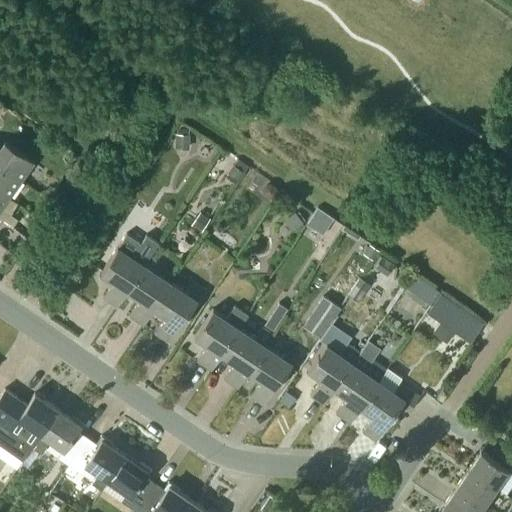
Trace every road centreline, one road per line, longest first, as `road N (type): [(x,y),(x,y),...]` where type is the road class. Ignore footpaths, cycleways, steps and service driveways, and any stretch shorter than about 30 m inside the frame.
road 1 (residential): [(383,502),(350,479),(301,466),(232,462),(0,307)]
road 2 (residential): [(383,502),(511,318)]
